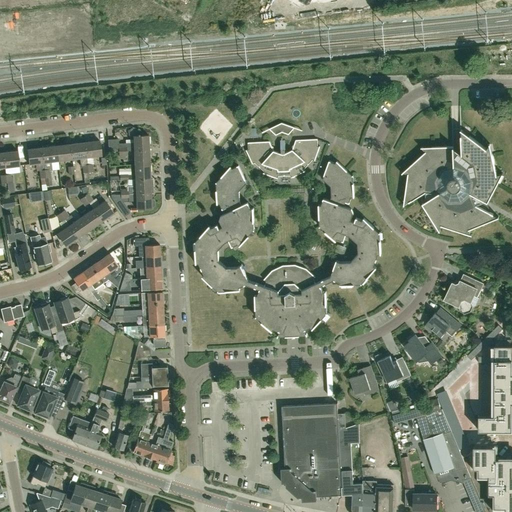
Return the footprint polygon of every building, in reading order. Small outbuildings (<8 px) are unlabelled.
[(171,0),(122,0),(111,21),(130,32),(144,8),(162,19),(171,0)] [(221,0),(212,17),(221,22),(260,14),(267,0),(221,0)] [(294,127),(295,127),(282,122),(269,128),(269,129),(276,134),(282,131),(288,134),(294,127)] [(486,148),(461,128),(462,153),(454,147),(453,145),(421,146),(421,147),(422,147),(425,151),(402,172),(402,173),(403,172),(408,173),(403,205),(404,205),(425,192),(423,202),(422,203),(439,230),(440,230),(439,229),(441,224),(472,234),(472,233),(471,233),(469,228),(499,216),(484,208),(503,172),(502,172),(502,173),(497,174),(490,142),(489,143),(490,144),(486,148)] [(118,139),(108,139),(108,151),(118,150),(127,150),(134,150),(149,149),(148,135),(133,135),(133,143),(123,143),(118,143),(118,139)] [(315,160),(320,146),(317,145),(317,138),(296,139),(292,149),(283,153),(274,150),(269,141),(248,142),(248,148),(246,149),(252,163),(255,162),(264,170),(263,173),(277,178),(278,175),(290,175),(292,177),(305,171),(304,168),(312,159),(315,160)] [(86,157),(86,156),(100,155),(98,139),(84,141),(86,157)] [(86,157),(84,141),(70,143),(71,158),(79,157),(81,166),(82,165),(83,173),(84,183),(89,182),(88,172),(87,164),(86,156),(86,157)] [(57,160),(71,158),(70,143),(56,145),(57,160)] [(52,185),(50,170),(52,170),(51,161),(57,160),(56,145),(42,146),(44,170),(45,178),(46,186),(52,185)] [(43,162),(42,146),(27,148),(29,164),(38,163),(43,162)] [(5,167),(19,165),(17,149),(3,151),(5,167)] [(150,164),(149,149),(134,150),(134,151),(134,164),(150,164)] [(335,162),(329,160),(323,178),(331,185),(331,196),(330,200),(323,197),(321,204),(318,204),(319,225),(320,226),(336,240),(338,238),(344,240),(346,234),(350,235),(358,242),(358,253),(351,261),(341,261),(336,260),(331,275),(316,282),(314,278),(315,276),(306,268),(295,264),(283,265),(272,270),(264,279),(266,281),(264,285),(249,280),(241,265),(237,267),(227,267),(219,260),(218,250),(225,242),(229,240),(232,246),(238,243),(240,245),(254,229),(255,229),(253,207),(251,207),(248,201),(241,204),(240,201),(239,190),(247,182),(238,165),(233,168),(230,166),(216,182),(217,204),(220,203),(223,209),(226,208),(228,211),(221,214),(219,219),(223,226),(219,228),(218,224),(211,227),(209,225),(195,241),(196,263),(199,263),(204,274),(202,276),(218,290),(219,291),(240,289),(240,287),(246,284),(260,289),(258,294),(255,295),(256,316),(256,317),(272,331),(274,329),(279,331),(278,336),(307,335),(308,334),(305,330),(310,327),(312,329),(327,313),(327,312),(326,291),(323,291),(321,286),(334,279),(340,282),(340,284),(362,283),(376,267),(374,265),(378,253),(381,253),(380,232),(380,231),(364,217),(362,219),(356,217),(355,221),(351,219),(354,212),(352,208),(344,205),(345,201),(349,203),(351,197),(354,196),(353,175),(353,174),(337,160),(335,162)] [(132,179),(150,178),(150,164),(134,164),(135,178),(132,179)] [(150,179),(150,178),(132,179),(133,186),(127,186),(127,188),(120,189),(120,194),(151,193),(150,186),(153,186),(152,179),(150,179)] [(50,190),(43,192),(45,201),(52,199),(50,190)] [(43,199),(42,191),(29,193),(30,201),(43,199)] [(84,196),(88,203),(89,203),(93,200),(89,193),(84,196)] [(151,199),(151,193),(120,194),(110,194),(111,197),(117,207),(124,203),(121,199),(128,199),(128,201),(136,201),(136,208),(151,207),(151,206),(153,206),(154,205),(154,200),(153,199),(151,199)] [(84,206),(88,203),(84,196),(80,199),(84,205),(84,206)] [(100,221),(112,212),(104,200),(92,208),(100,221)] [(80,216),(89,229),(100,221),(92,208),(87,211),(80,216)] [(89,229),(80,216),(74,220),(71,215),(69,215),(68,215),(64,210),(60,213),(64,218),(69,224),(68,224),(77,237),(89,229)] [(6,233),(15,232),(12,213),(3,215),(6,233)] [(43,233),(51,231),(48,218),(40,220),(43,233)] [(64,218),(60,221),(58,222),(63,228),(56,233),(65,245),(77,237),(68,224),(69,224),(64,218)] [(22,234),(20,232),(17,233),(16,236),(14,236),(16,244),(18,244),(20,252),(14,254),(18,269),(30,266),(26,251),(28,251),(24,234),(22,234)] [(40,244),(38,234),(38,233),(32,234),(33,237),(30,237),(37,264),(50,261),(46,243),(40,244)] [(149,244),(149,237),(134,237),(135,245),(138,245),(139,256),(145,256),(160,255),(160,244),(149,244)] [(119,281),(121,275),(116,273),(121,270),(109,252),(99,259),(112,276),(119,281)] [(161,266),(160,255),(145,256),(141,256),(141,260),(135,260),(136,267),(140,267),(161,266)] [(119,281),(112,276),(99,259),(90,265),(102,283),(107,279),(117,288),(119,281)] [(94,289),(102,283),(90,265),(82,271),(94,289)] [(140,267),(140,278),(161,277),(161,266),(140,267)] [(82,271),(72,277),(81,290),(86,286),(90,291),(94,289),(82,271)] [(477,296),(484,283),(464,273),(459,282),(455,283),(452,282),(444,299),(458,305),(460,311),(465,313),(470,311),(473,306),(471,301),(473,295),(477,296)] [(140,278),(140,284),(141,289),(162,288),(161,277),(140,278)] [(130,290),(129,278),(123,279),(119,291),(130,290)] [(141,292),(142,303),(148,303),(163,302),(162,291),(141,292)] [(103,307),(107,304),(105,302),(101,298),(100,298),(97,293),(93,296),(97,300),(98,300),(103,307)] [(118,305),(128,304),(128,293),(118,293),(118,305)] [(66,297),(65,296),(59,298),(60,299),(53,301),(58,316),(59,316),(61,322),(72,318),(73,321),(82,318),(88,314),(90,315),(94,308),(84,301),(79,309),(72,312),(67,297),(66,297)] [(108,305),(117,306),(117,298),(108,298),(108,305)] [(45,304),(45,302),(39,304),(40,306),(33,308),(40,328),(48,326),(50,333),(62,329),(59,322),(61,322),(59,316),(58,316),(52,318),(47,303),(45,304)] [(142,303),(142,309),(142,315),(163,314),(163,302),(148,303),(142,303)] [(23,312),(21,304),(14,305),(14,306),(11,307),(10,306),(0,308),(4,322),(14,320),(13,319),(24,316),(23,312)] [(461,324),(440,307),(436,312),(435,312),(426,323),(428,325),(427,327),(431,331),(433,329),(441,336),(446,330),(452,335),(456,330),(457,330),(461,324)] [(142,315),(143,325),(164,324),(163,314),(142,315)] [(87,332),(89,326),(82,323),(80,329),(87,332)] [(143,325),(143,331),(143,336),(165,335),(164,324),(143,325)] [(471,360),(503,329),(499,325),(467,356),(471,360)] [(420,339),(416,334),(410,338),(411,340),(405,345),(409,350),(407,351),(411,356),(412,355),(416,360),(425,354),(432,362),(440,356),(425,335),(420,339)] [(35,349),(38,343),(19,336),(17,341),(35,349)] [(142,342),(150,348),(153,350),(154,346),(165,346),(165,339),(153,339),(154,346),(151,344),(152,343),(144,338),(142,342)] [(150,356),(150,348),(142,342),(139,340),(134,360),(148,359),(148,356),(150,356)] [(440,349),(444,344),(440,341),(436,345),(440,349)] [(52,356),(55,349),(46,345),(43,352),(52,356)] [(5,362),(10,352),(0,347),(0,365),(2,361),(5,362)] [(393,361),(390,355),(378,360),(388,382),(395,378),(397,381),(411,375),(403,356),(393,361)] [(152,366),(152,363),(141,364),(141,371),(141,376),(167,375),(166,365),(152,366)] [(46,376),(51,378),(54,372),(48,369),(46,376)] [(365,391),(366,394),(379,390),(372,370),(350,377),(356,394),(365,391)] [(0,385),(1,386),(0,387),(0,397),(3,399),(3,401),(6,402),(7,401),(8,401),(8,402),(20,376),(14,373),(10,384),(3,381),(4,379),(0,377),(0,385)] [(167,385),(167,375),(141,376),(141,377),(145,377),(145,380),(136,381),(137,388),(151,387),(152,386),(167,385)] [(29,379),(22,376),(17,389),(22,391),(17,405),(18,406),(17,407),(23,409),(24,408),(30,410),(38,390),(39,391),(39,389),(37,386),(39,382),(38,379),(32,377),(30,378),(29,379)] [(511,376),(483,376),(483,434),(511,433),(511,376)] [(75,403),(84,382),(72,377),(64,398),(75,403)] [(42,392),(34,412),(36,413),(35,414),(41,417),(41,415),(48,418),(48,417),(53,403),(59,405),(64,394),(58,392),(45,387),(43,392),(42,392)] [(144,400),(168,399),(168,395),(169,395),(169,390),(168,390),(167,388),(153,389),(153,394),(145,395),(132,396),(132,401),(139,401),(144,400)] [(100,390),(98,396),(105,398),(107,392),(100,390)] [(441,410),(438,398),(422,402),(422,401),(414,404),(415,408),(392,415),(393,420),(424,412),(425,415),(441,410)] [(139,407),(154,406),(154,411),(169,410),(169,408),(170,408),(170,403),(168,403),(168,399),(144,400),(139,401),(139,407)] [(342,487),(339,430),(341,430),(345,428),(343,400),(336,400),(281,402),(285,467),(281,468),(282,482),(286,482),(286,486),(298,497),(302,497),(302,501),(317,500),(317,496),(342,495),(342,487)] [(396,407),(393,400),(387,403),(390,409),(396,407)] [(105,421),(108,413),(96,409),(89,429),(88,428),(83,444),(96,449),(101,433),(97,432),(101,420),(105,421)] [(113,446),(118,448),(118,449),(121,450),(123,449),(123,450),(127,435),(121,433),(124,425),(123,425),(125,417),(126,411),(122,409),(120,415),(120,416),(118,423),(116,432),(117,432),(113,446)] [(148,441),(150,434),(143,431),(145,426),(150,413),(143,413),(142,417),(140,424),(142,425),(141,430),(138,438),(137,438),(133,451),(134,452),(135,452),(134,454),(139,456),(139,454),(143,455),(148,441)] [(83,444),(88,428),(79,425),(81,419),(73,416),(68,427),(75,430),(71,440),(83,444)] [(165,463),(170,449),(172,441),(167,439),(172,424),(168,422),(162,438),(155,459),(165,463)] [(352,486),(353,486),(353,484),(351,443),(360,443),(359,424),(359,423),(358,423),(358,424),(345,428),(341,430),(339,430),(342,487),(352,486)] [(465,465),(453,435),(450,430),(423,439),(434,473),(451,467),(453,471),(466,467),(465,465)] [(155,444),(148,441),(143,455),(147,456),(146,458),(151,460),(152,458),(155,459),(162,438),(158,436),(155,444)] [(511,454),(483,455),(483,467),(496,467),(496,505),(511,504),(511,454)] [(414,457),(405,458),(408,475),(416,474),(414,457)] [(45,486),(52,468),(49,467),(50,464),(43,461),(42,464),(40,463),(36,464),(36,465),(32,474),(33,475),(30,481),(30,483),(36,486),(37,484),(44,487),(45,486)] [(370,467),(362,467),(362,475),(370,475),(370,467)] [(392,511),(394,484),(377,483),(377,481),(363,480),(363,483),(364,492),(363,511),(392,511)] [(82,503),(88,484),(83,482),(82,486),(76,484),(73,491),(67,489),(63,501),(67,502),(69,503),(70,499),(82,503)] [(352,491),(352,494),(352,511),(363,511),(364,492),(363,483),(353,484),(353,486),(352,486),(352,491)] [(91,511),(98,491),(92,489),(93,486),(88,484),(82,503),(88,505),(86,511),(87,511),(91,511)] [(436,509),(436,493),(414,493),(414,488),(405,488),(405,504),(413,505),(413,509),(436,509)] [(61,500),(63,493),(59,492),(52,489),(50,497),(61,500)] [(105,510),(111,491),(106,489),(105,493),(98,491),(91,511),(97,511),(99,508),(105,510)] [(123,511),(126,504),(120,502),(122,499),(115,496),(116,493),(111,491),(105,510),(110,511),(123,511)] [(58,508),(61,500),(50,497),(36,492),(36,493),(39,501),(29,504),(31,511),(47,511),(46,509),(52,506),(58,508)] [(143,511),(147,502),(134,498),(129,511),(143,511)]
